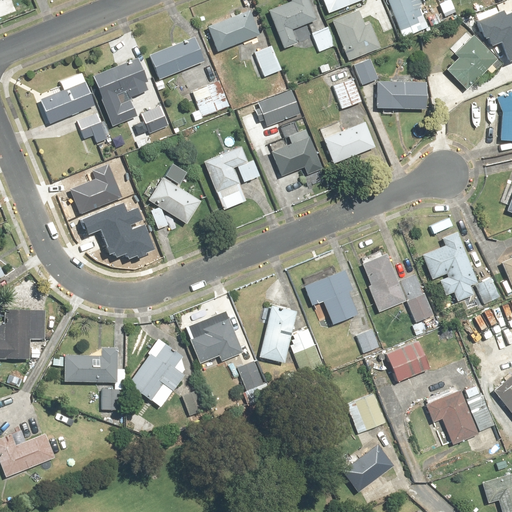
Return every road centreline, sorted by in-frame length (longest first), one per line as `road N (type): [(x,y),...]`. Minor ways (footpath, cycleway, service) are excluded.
road 1 (residential): [(0,125),(50,251),(68,275),(130,293),(165,287),(447,173)]
road 2 (residential): [(0,55),(137,0)]
